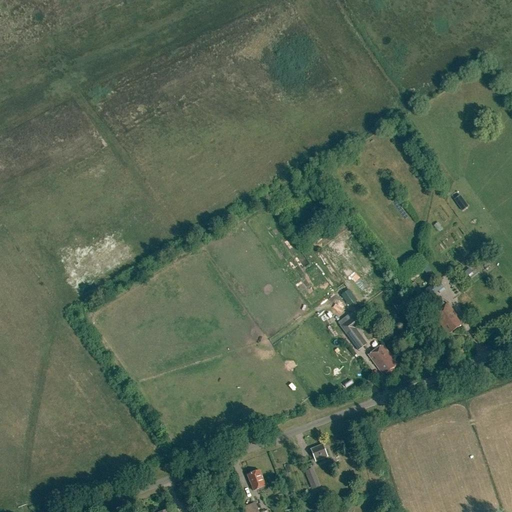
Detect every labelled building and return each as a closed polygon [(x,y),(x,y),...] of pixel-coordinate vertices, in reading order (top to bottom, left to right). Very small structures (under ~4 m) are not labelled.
[(461,197),(454,201),(459,208),(465,203),(461,197)] [(443,288),(438,281),(418,296),(424,303),(443,288)] [(348,289),(339,296),(348,307),(356,300),(348,289)] [(441,299),(431,307),(435,313),(433,315),(448,335),(461,324),(456,317),(457,316),(448,304),(445,306),(441,299)] [(338,323),(358,351),(367,344),(355,328),(361,325),(352,312),(338,323)] [(383,345),(368,355),(382,374),(385,372),(386,373),(398,365),(383,345)] [(322,447),(310,452),(315,463),(327,458),(322,447)] [(302,470),(310,489),(319,486),(312,467),(302,470)] [(259,472),(247,477),(253,492),(265,488),(259,472)]
